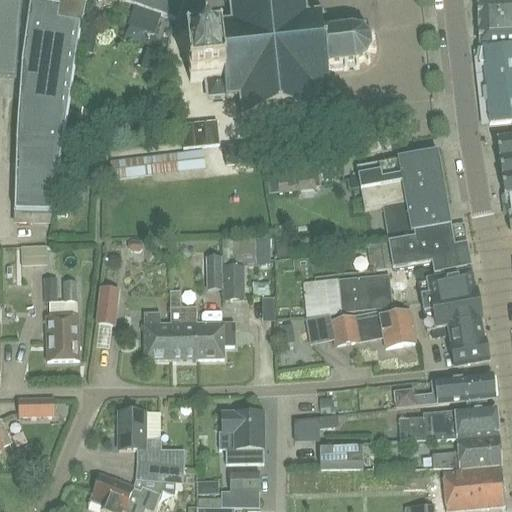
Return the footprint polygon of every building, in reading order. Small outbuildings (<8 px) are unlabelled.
[(21,0),(0,0),(0,78),(15,79),(21,0)] [(80,26),(81,26),(85,0),(110,0),(174,23),(176,24),(177,22),(176,22),(184,0),(33,0),(33,5),(28,4),(20,66),(15,143),(13,215),(51,216),(69,106),(80,26)] [(321,112),(321,110),(316,110),(314,92),(316,92),(316,90),(326,89),(326,94),(329,94),(329,88),(333,88),(333,85),(329,86),(327,74),(329,74),(329,73),(344,72),(347,72),(347,71),(355,70),(356,71),(359,70),(358,66),(359,65),(362,64),(364,62),(367,66),(369,65),(370,63),(366,60),(368,57),(370,55),(370,53),(375,54),(375,51),(371,50),(371,48),(370,45),(370,42),(374,40),(373,37),(368,40),(367,37),(364,35),(363,34),(365,30),(363,28),(360,32),(359,32),(356,31),(353,31),(353,26),(350,26),(350,31),(342,31),(342,27),(338,27),(338,28),(324,29),(322,29),(320,18),(325,17),(325,15),(320,15),(320,11),(317,11),(318,16),(308,17),(308,15),(305,15),(303,0),(241,0),(225,2),(225,4),(230,4),(232,22),(230,23),(230,25),(220,26),(220,21),(217,21),(218,26),(199,28),(201,47),(186,48),(189,84),(205,82),(207,100),(225,98),(226,104),(229,104),(228,99),(240,97),(241,99),(243,99),(245,117),(240,118),(240,120),(303,114),(321,112)] [(479,47),(481,47),(481,46),(511,44),(511,2),(479,5),(479,4),(477,4),(479,47)] [(92,55),(97,27),(85,24),(80,53),(92,55)] [(490,128),(511,125),(511,46),(481,50),(481,51),(490,128)] [(181,124),(184,148),(220,143),(217,119),(181,124)] [(511,141),(497,143),(504,198),(511,197),(511,203),(511,141)] [(224,150),(225,168),(259,164),(258,153),(257,146),(224,150)] [(396,162),(356,169),(363,211),(381,208),(388,244),(415,239),(414,233),(450,229),(451,229),(437,154),(396,162)] [(320,191),(317,166),(267,171),(269,186),(297,183),(298,193),(320,191)] [(415,239),(388,244),(388,245),(387,245),(391,272),(430,265),(433,278),(471,271),(467,247),(454,249),(450,229),(414,233),(415,239)] [(222,269),(223,304),(243,304),(242,266),(245,266),(269,266),(270,242),(222,242),(222,269)] [(142,247),(139,244),(131,243),(128,246),(127,250),(130,253),(138,254),(141,251),(142,247)] [(357,249),(362,275),(384,272),(380,246),(357,249)] [(221,260),(205,260),(206,294),(221,293),(221,260)] [(471,276),(417,286),(426,334),(430,333),(447,330),(446,330),(481,322),(476,295),(474,296),(471,276)] [(389,277),(302,285),(305,319),(392,310),(389,277)] [(43,281),(44,306),(57,305),(56,281),(43,281)] [(269,283),(252,284),(252,297),(269,297),(269,283)] [(63,284),(64,305),(76,305),(76,284),(63,284)] [(99,289),(95,326),(116,328),(120,291),(99,289)] [(197,363),(196,327),(196,310),(183,309),(181,307),(179,294),(169,294),(169,327),(170,363),(171,363),(197,363)] [(275,300),(261,300),(262,324),(272,324),(275,324),(275,323),(275,300)] [(210,314),(229,315),(230,304),(211,303),(210,314)] [(386,315),(330,326),(335,349),(360,344),(360,343),(381,339),(385,352),(415,346),(409,314),(387,318),(386,315)] [(170,363),(169,327),(159,327),(159,316),(142,317),(143,364),(169,363),(170,363)] [(46,364),(79,363),(78,319),(45,320),(46,364)] [(488,363),(481,322),(446,330),(447,330),(448,338),(454,370),(488,363)] [(223,326),(196,327),(197,363),(199,363),(223,362),(223,326)] [(294,343),(291,326),(279,328),(282,345),(294,343)] [(432,341),(448,338),(447,330),(430,333),(432,341)] [(433,407),(494,400),(492,377),(431,383),(432,396),(413,398),(412,391),(393,393),(394,410),(433,407)] [(53,401),(17,401),(17,420),(53,420),(53,405),(53,401)] [(332,415),(331,402),(326,402),(319,403),(320,416),(332,415)] [(456,442),(497,438),(495,410),(443,415),(444,426),(424,427),(424,421),(400,422),(373,423),(374,446),(410,444),(456,442)] [(137,466),(183,470),(183,454),(161,454),(161,442),(160,441),(160,413),(157,413),(117,413),(118,453),(137,453),(137,466)] [(262,417),(222,418),(222,436),(218,436),(219,452),(225,451),(225,467),(263,467),(262,417)] [(337,418),(319,419),(319,432),(339,430),(337,418)] [(319,432),(319,419),(293,422),(294,443),(319,444),(319,432)] [(0,450),(11,445),(0,423),(0,422),(0,451),(1,451),(0,450)] [(497,438),(456,442),(458,456),(431,458),(432,473),(459,471),(460,472),(500,468),(497,438)] [(362,443),(319,444),(320,471),(364,470),(362,443)] [(183,470),(137,466),(136,483),(182,487),(183,471),(183,470)] [(445,511),(474,511),(504,509),(501,471),(443,476),(445,511)] [(259,474),(229,474),(230,494),(259,494),(259,474)] [(105,503),(100,511),(154,511),(160,498),(142,490),(140,494),(133,491),(99,477),(91,497),(105,503)] [(197,483),(197,496),(218,496),(218,484),(197,483)] [(221,494),(221,500),(222,510),(234,511),(259,510),(259,494),(230,494),(221,494)] [(197,510),(196,510),(222,510),(221,500),(197,500),(197,510)]
